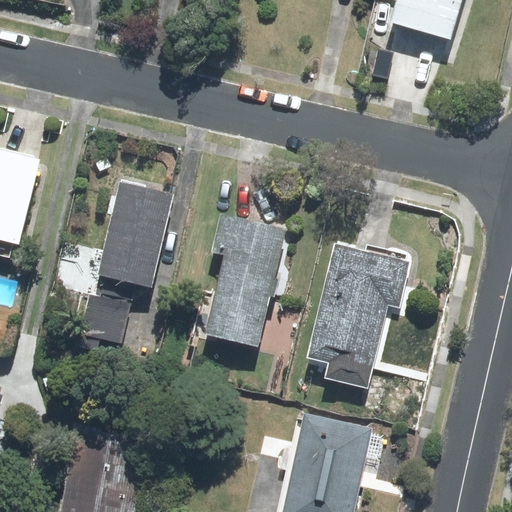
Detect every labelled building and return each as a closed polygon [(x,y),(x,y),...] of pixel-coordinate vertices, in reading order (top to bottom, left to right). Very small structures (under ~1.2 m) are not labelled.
[(469,0),(406,0),(400,22),(459,37),(469,0)] [(50,164),(0,152),(0,236),(31,244),(50,164)] [(128,353),(143,287),(163,292),(185,195),(136,184),(114,280),(97,276),(82,343),(128,353)] [(288,234),(234,222),(228,247),(246,251),(226,336),(264,344),(288,234)] [(418,264),(351,249),(327,355),(347,360),(343,377),(376,384),(396,298),(410,301),(418,264)] [(10,403),(0,399),(0,466),(12,429),(3,427),(10,403)] [(357,511),(375,434),(314,421),(293,511),(357,511)] [(284,511),(291,511),(311,429),(304,428),(284,511)] [(138,511),(150,458),(89,446),(74,511),(138,511)]
